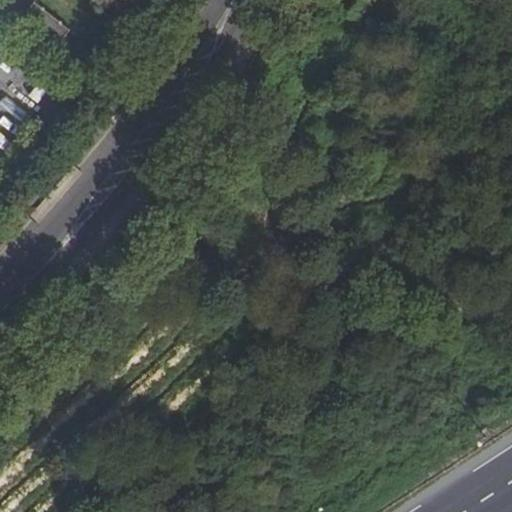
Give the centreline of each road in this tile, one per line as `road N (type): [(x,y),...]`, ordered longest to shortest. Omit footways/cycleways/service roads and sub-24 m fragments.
road 1 (secondary): [(53,260),(146,160),(255,0)]
road 2 (secondary): [(215,0),(122,137),(53,260)]
